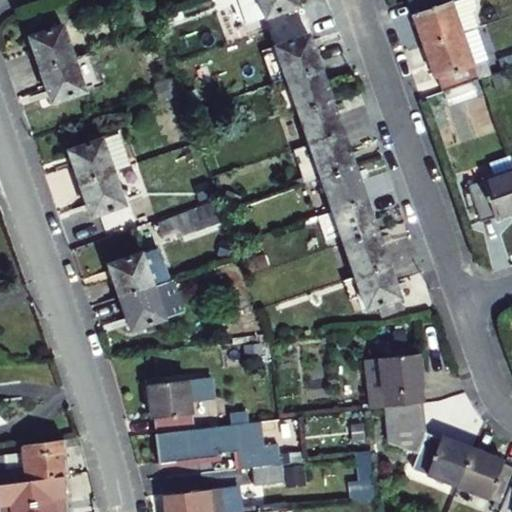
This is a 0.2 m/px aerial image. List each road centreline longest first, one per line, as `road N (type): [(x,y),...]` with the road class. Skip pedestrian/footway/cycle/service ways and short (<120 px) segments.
road 1 (residential): [(122,511),(6,154)]
road 2 (residential): [(357,0),(463,304)]
road 3 (residential): [(463,304),(492,389),(511,413)]
